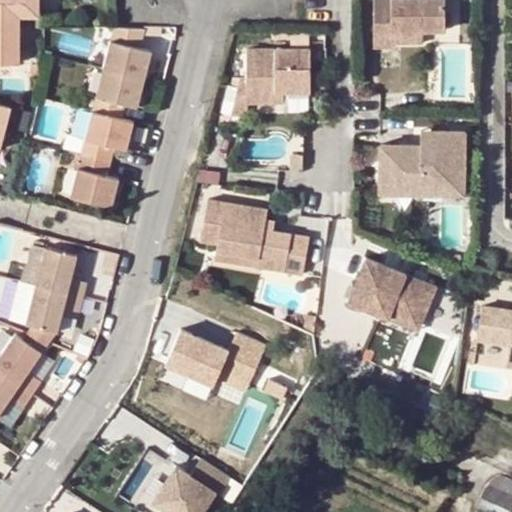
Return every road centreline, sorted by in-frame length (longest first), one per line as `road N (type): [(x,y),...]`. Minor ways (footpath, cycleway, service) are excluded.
road 1 (residential): [(206,0),(128,323),(109,370),(11,511)]
road 2 (residential): [(490,0),(490,236),(511,240)]
road 3 (residential): [(345,0),(344,102),(326,177)]
